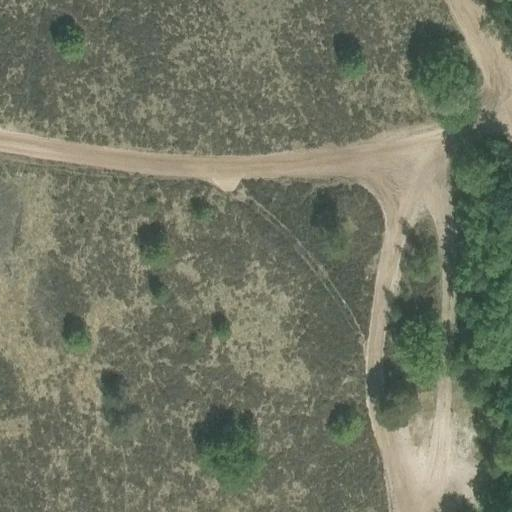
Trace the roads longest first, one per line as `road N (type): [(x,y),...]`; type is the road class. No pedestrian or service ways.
road 1 (track): [(511,113),(356,154),(183,163),(0,142)]
road 2 (track): [(414,511),(384,373),(386,289),(411,139)]
road 3 (track): [(451,0),(511,127)]
